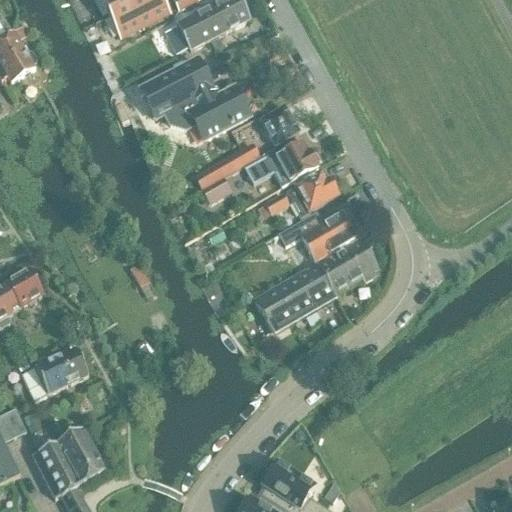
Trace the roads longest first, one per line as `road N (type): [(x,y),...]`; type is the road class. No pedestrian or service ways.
road 1 (residential): [(199,511),(268,424),(391,313),(412,269)]
road 2 (residential): [(412,269),(403,232),(272,0)]
